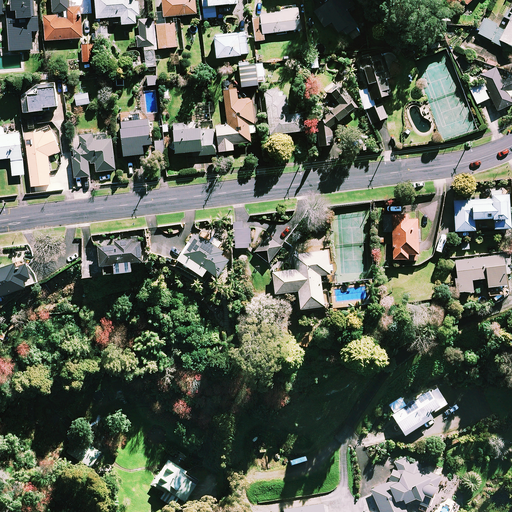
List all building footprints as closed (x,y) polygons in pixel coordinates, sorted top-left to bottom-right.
[(34,16),(33,0),(12,0),(13,8),(8,8),(11,50),(34,49),(33,31),(40,30),(39,16),(34,16)] [(135,0),(96,0),(98,18),(122,16),(122,24),(137,23),(136,15),(140,15),(139,1),(136,1),(135,0)] [(197,14),(195,0),(162,0),(165,17),(197,14)] [(238,3),(238,0),(202,0),(204,18),(217,17),(216,5),(238,3)] [(342,29),(346,34),(347,33),(351,39),(361,32),(346,10),(354,5),(350,0),(330,0),(314,11),(324,27),(331,22),(338,32),(342,29)] [(511,4),(508,13),(511,15),(505,29),(485,18),(477,33),(505,48),(507,44),(511,46),(511,4)] [(83,38),(81,6),(66,7),(67,15),(45,16),(46,40),(83,38)] [(301,29),(298,6),(281,8),(281,12),(253,16),(256,41),(265,40),(264,34),(301,29)] [(154,46),(152,19),(139,20),(140,35),(138,35),(139,47),(154,46)] [(177,47),(176,23),(157,24),(159,48),(177,47)] [(248,54),(246,32),(215,36),(218,57),(248,54)] [(94,61),(93,44),(83,45),(84,62),(94,61)] [(154,46),(145,48),(148,67),(157,66),(154,46)] [(383,61),(380,52),(360,59),(369,88),(358,91),(362,103),(364,103),(371,123),(386,118),(382,103),(375,105),(373,99),(390,93),(386,79),(398,75),(392,58),(383,61)] [(318,67),(317,56),(310,57),(310,68),(318,67)] [(240,66),(242,87),(259,84),(259,82),(265,81),(263,63),(240,66)] [(496,67),(480,75),(484,84),(470,90),(476,104),(490,97),(497,110),(511,103),(511,100),(508,92),(511,89),(511,76),(502,81),(496,67)] [(158,72),(147,72),(148,85),(158,85),(158,72)] [(355,107),(338,83),(325,92),(336,107),(316,122),(319,146),(333,143),(331,131),(328,126),(355,107)] [(58,105),(56,85),(38,87),(39,93),(23,94),(25,112),(44,110),(44,107),(58,105)] [(217,126),(219,151),(239,149),(238,143),(251,141),(250,132),(256,132),(252,98),(239,99),(238,89),(225,90),(228,125),(217,126)] [(279,96),(278,89),(265,90),(270,134),(305,130),(303,113),(289,114),(287,95),(279,96)] [(90,104),(89,93),(75,95),(77,105),(90,104)] [(153,143),(151,118),(122,121),(125,155),(145,153),(144,144),(153,143)] [(216,151),(214,126),(184,129),(184,122),(174,123),(177,152),(204,149),(205,155),(216,154),(216,151)] [(58,153),(56,130),(26,133),(32,193),(52,191),(49,154),(58,153)] [(25,174),(20,132),(0,134),(0,158),(11,157),(13,175),(25,174)] [(108,139),(107,133),(73,135),(76,177),(91,176),(90,162),(96,162),(97,171),(116,169),(113,138),(108,139)] [(510,227),(509,194),(491,195),(492,198),(454,200),(455,230),(474,230),(474,218),(493,217),(494,228),(510,227)] [(408,214),(383,214),(383,231),(392,231),(393,258),(408,258),(408,253),(418,253),(417,218),(408,218),(408,214)] [(243,222),(235,221),(233,246),(251,248),(252,229),(243,228),(243,222)] [(210,241),(196,233),(177,265),(205,282),(212,271),(219,276),(230,258),(222,253),(224,250),(218,247),(222,241),(212,236),(210,241)] [(282,246),(268,235),(255,252),(269,262),(282,246)] [(134,241),(133,237),(115,240),(115,243),(99,246),(101,265),(103,264),(105,273),(133,269),(132,261),(144,259),(141,240),(134,241)] [(40,281),(27,244),(13,248),(17,261),(0,267),(0,295),(27,286),(25,279),(31,277),(33,283),(40,281)] [(300,307),(323,305),(320,276),(330,275),(328,251),(294,254),(295,269),(272,271),(275,292),(298,290),(300,307)] [(507,284),(503,254),(454,260),(458,292),(473,290),(472,279),(486,277),(488,286),(507,284)] [(438,405),(427,387),(404,402),(401,397),(387,406),(404,433),(432,416),(429,411),(438,405)] [(101,452),(83,441),(73,457),(90,468),(101,452)] [(408,499),(430,507),(442,475),(421,468),(418,460),(409,464),(406,455),(393,460),(397,468),(393,467),(388,481),(371,488),(380,511),(407,511),(403,501),(408,499)] [(186,472),(168,461),(152,485),(170,497),(166,503),(172,507),(178,498),(185,502),(197,483),(185,475),(186,472)]
